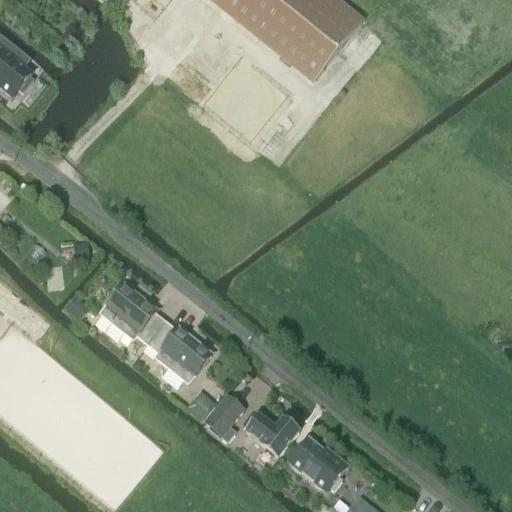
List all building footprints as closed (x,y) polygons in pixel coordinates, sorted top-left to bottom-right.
[(329,0),(207,0),(314,84),(361,24),(329,0)] [(0,94),(11,103),(18,95),(22,98),(33,85),(29,81),(31,78),(24,72),(30,65),(0,40),(0,94)] [(136,341),(147,350),(165,327),(154,319),(156,316),(123,290),(100,319),(133,345),(136,341)] [(176,336),(165,327),(147,350),(158,359),(155,363),(188,389),(211,359),(178,333),(176,336)] [(200,424),(215,407),(200,395),(186,412),(200,424)] [(203,427),(202,428),(227,447),(235,437),(229,432),(244,414),(226,399),(203,427)] [(245,437),(278,463),(299,437),(282,423),(274,432),(259,419),(245,437)] [(326,453),(324,455),(308,443),(287,469),(326,500),(349,471),(326,453)] [(373,511),(359,500),(350,511),(373,511)]
